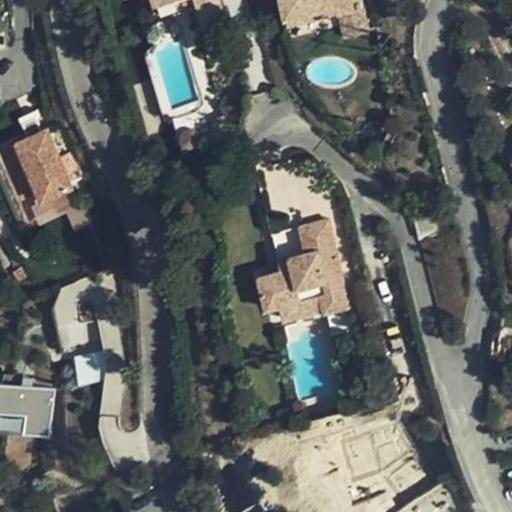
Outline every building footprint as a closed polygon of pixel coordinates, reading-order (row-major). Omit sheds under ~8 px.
[(14,0),(16,28),(35,27),(34,0),(14,0)] [(149,0),(152,9),(190,0),(194,14),(201,40),(220,34),(211,0),(149,0)] [(190,0),(152,9),(155,18),(169,15),(170,20),(194,14),(190,0)] [(309,0),(307,0),(296,4),(280,9),(310,76),(329,64),(325,56),(349,47),(352,51),(376,43),(377,42),(358,0),(322,0),(312,4),(309,0)] [(360,71),(385,63),(376,43),(352,51),(353,54),(360,71)] [(329,64),(353,54),(352,51),(349,47),(325,56),(329,64)] [(6,74),(33,72),(32,54),(5,56),(6,74)] [(42,198),(77,185),(53,121),(18,134),(42,198)] [(511,153),(501,163),(511,174),(511,153)] [(439,230),(431,212),(413,218),(420,237),(439,230)] [(350,312),(328,225),(300,231),(305,257),(279,263),(282,277),(260,282),(269,317),(280,314),(283,326),(324,315),(325,318),(350,312)] [(76,353),(82,382),(110,375),(104,347),(76,353)] [(0,425),(51,434),(59,386),(0,376),(0,408),(3,409),(0,424),(0,425)] [(366,465),(345,471),(352,495),(374,490),(407,511),(442,511),(446,508),(411,475),(400,432),(359,441),(366,465)] [(352,495),(345,471),(334,474),(341,497),(352,495)]
